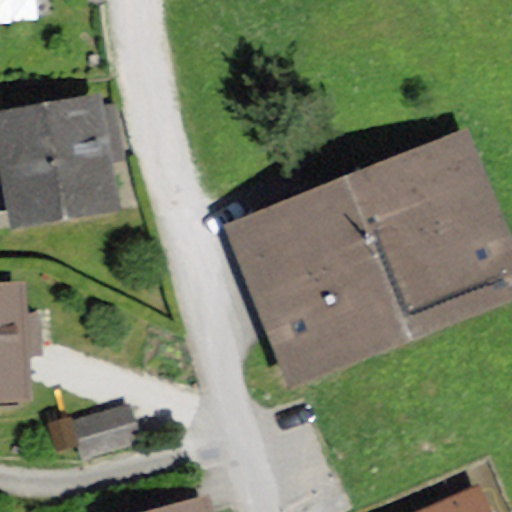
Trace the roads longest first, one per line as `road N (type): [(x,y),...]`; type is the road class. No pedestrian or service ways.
road 1 (residential): [(255,433),(141,67)]
road 2 (residential): [(0,482),(79,485),(255,433)]
